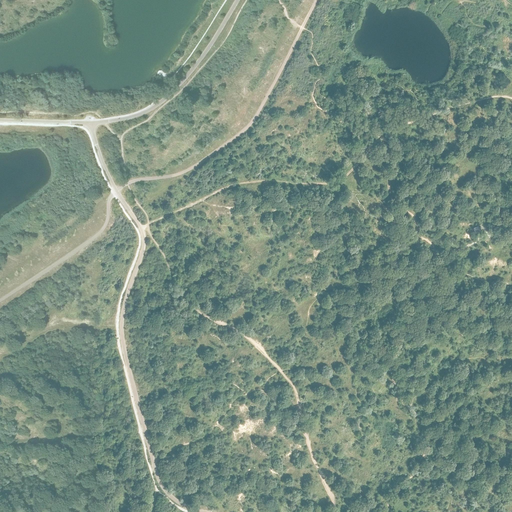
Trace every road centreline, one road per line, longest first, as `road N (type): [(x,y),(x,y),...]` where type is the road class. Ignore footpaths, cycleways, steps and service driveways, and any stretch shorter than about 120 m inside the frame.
road 1 (unknown): [(335,511),(292,388),(256,343),(183,297),(124,169),(122,137),(182,90),(246,0)]
road 2 (track): [(0,300),(101,231),(113,192),(186,170),(249,125),(316,0)]
road 3 (track): [(137,230),(234,184),(339,180),(368,149)]
road 4 (track): [(511,98),(484,98),(405,122),(368,149)]
road 5 (unknown): [(0,112),(91,111),(122,137)]
road 6 (track): [(0,358),(61,325),(121,326)]
